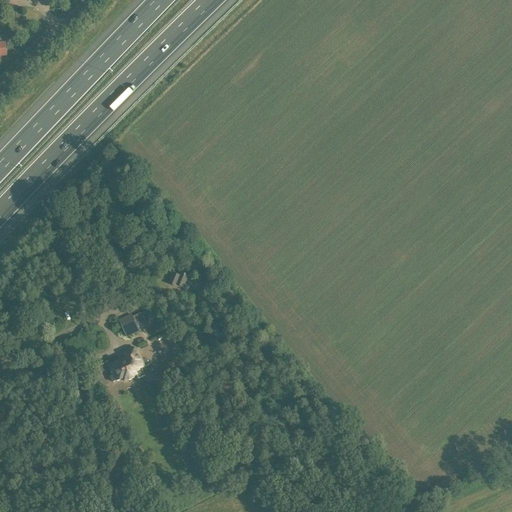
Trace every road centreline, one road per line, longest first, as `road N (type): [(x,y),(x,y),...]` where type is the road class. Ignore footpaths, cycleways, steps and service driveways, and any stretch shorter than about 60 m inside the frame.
road 1 (motorway): [(0,216),(217,0)]
road 2 (motorway): [(156,0),(0,161)]
road 3 (unclassified): [(0,90),(89,0)]
